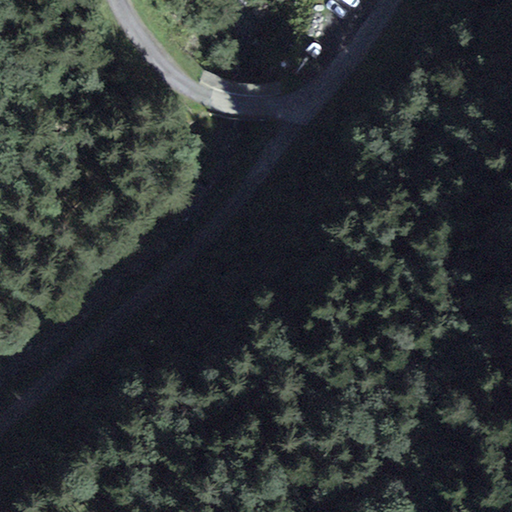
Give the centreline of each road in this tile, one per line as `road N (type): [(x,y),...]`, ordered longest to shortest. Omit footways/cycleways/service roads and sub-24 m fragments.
road 1 (track): [(0,425),(227,220),(308,101)]
road 2 (unclassified): [(117,0),(167,77),(233,103),(275,104),(308,101),(357,59),(395,0)]
